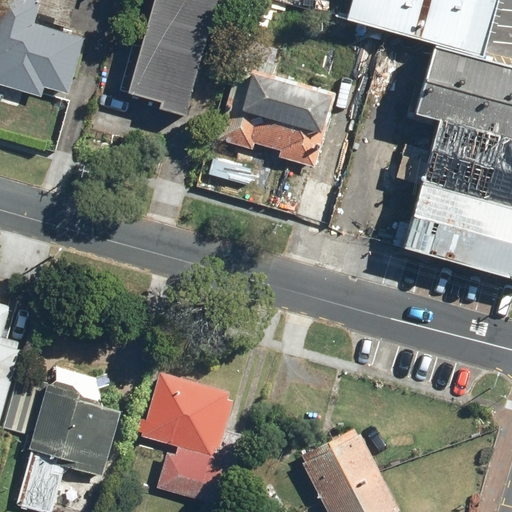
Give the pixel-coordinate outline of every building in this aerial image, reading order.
[(0,0),(0,96),(35,107),(41,88),(65,95),(82,39),(31,24),(32,20),(65,30),(74,0),(0,0)] [(159,109),(182,116),(214,0),(151,0),(126,91),(161,101),(159,109)] [(348,0),(344,17),(482,56),(497,0),(348,0)] [(331,95),(234,66),(212,140),(248,151),(250,144),(334,169),(346,128),(331,123),(328,133),(320,131),(331,95)] [(103,96),(96,121),(120,128),(127,103),(103,96)] [(0,425),(23,349),(20,348),(22,341),(3,335),(12,306),(0,302),(0,425)] [(153,487),(215,505),(225,469),(232,471),(242,435),(220,429),(228,401),(223,400),(225,392),(154,372),(136,436),(174,446),(172,454),(163,452),(153,487)] [(80,396),(81,390),(51,382),(19,507),(39,511),(55,511),(66,469),(105,479),(124,407),(80,396)] [(393,511),(395,510),(355,433),(352,434),(349,429),(297,455),(300,461),(298,463),(323,511),(393,511)]
